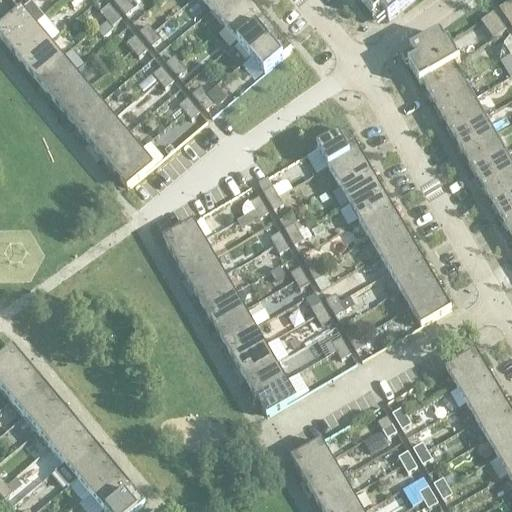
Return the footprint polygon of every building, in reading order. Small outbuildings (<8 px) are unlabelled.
[(124,0),(118,0),(114,4),(120,11),(128,4),(124,0)] [(228,0),(200,0),(212,14),(228,0)] [(252,7),(246,0),(228,0),(212,14),(225,30),(252,7)] [(364,0),(363,1),(362,0),(360,2),(375,19),(381,14),(389,22),(415,0),(364,0)] [(511,9),(511,2),(499,11),(503,17),(511,9)] [(32,4),(23,12),(0,30),(0,39),(9,51),(37,28),(46,20),(32,4)] [(134,11),(128,4),(120,11),(126,18),(134,11)] [(3,6),(0,8),(0,20),(1,22),(10,14),(3,6)] [(265,22),(252,7),(225,30),(238,45),(265,22)] [(115,15),(109,8),(101,15),(107,22),(115,15)] [(511,19),(511,9),(503,17),(507,23),(511,19)] [(494,14),(481,23),(485,29),(498,20),(494,14)] [(121,22),(115,15),(107,22),(113,29),(121,22)] [(502,26),(498,20),(485,29),(489,35),(502,26)] [(278,38),(265,22),(238,45),(251,61),(278,38)] [(106,25),(98,33),(105,41),(113,33),(106,25)] [(506,32),(502,26),(489,35),(493,41),(506,32)] [(50,44),(37,28),(9,51),(23,66),(50,44)] [(149,28),(140,35),(146,42),(155,35),(149,28)] [(161,43),(155,35),(146,42),(152,50),(161,43)] [(441,36),(426,44),(411,53),(416,63),(409,68),(420,88),(423,86),(422,85),(454,66),(455,67),(460,64),(449,44),(446,46),(441,36)] [(292,54),(278,38),(251,61),(265,77),(292,54)] [(142,46),(135,39),(127,46),(133,53),(142,46)] [(63,59),(50,44),(23,66),(36,82),(63,59)] [(148,53),(142,46),(133,53),(139,61),(148,53)] [(76,75),(63,59),(36,82),(49,98),(76,75)] [(175,59),(166,66),(172,74),(181,66),(175,59)] [(187,74),(181,66),(172,74),(178,81),(187,74)] [(422,85),(423,86),(432,102),(430,104),(464,84),(455,67),(454,66),(422,85)] [(168,77),(162,70),(153,77),(159,85),(168,77)] [(89,90),(76,75),(49,98),(62,113),(89,90)] [(174,85),(168,77),(159,85),(165,92),(174,85)] [(475,102),(464,84),(430,104),(433,103),(443,120),(440,121),(440,122),(475,102)] [(102,106),(89,90),(62,113),(75,129),(102,106)] [(201,90),(193,98),(199,105),(207,98),(201,90)] [(120,92),(114,96),(117,100),(123,96),(120,92)] [(215,107),(207,98),(199,105),(206,114),(215,107)] [(194,109),(188,101),(179,109),(186,116),(194,109)] [(485,119),(475,102),(440,122),(443,120),(453,137),(450,139),(451,139),(485,119)] [(115,122),(102,106),(75,129),(88,144),(115,122)] [(200,116),(194,109),(186,116),(192,123),(200,116)] [(495,137),(485,119),(451,139),(451,140),(453,138),(463,155),(461,157),(495,137)] [(128,137),(115,122),(88,144),(101,160),(128,137)] [(359,153),(348,134),(318,152),(328,170),(359,153)] [(142,153),(128,137),(101,160),(114,176),(142,153)] [(506,155),(495,137),(461,157),(461,158),(464,156),(474,173),(471,174),(471,175),(506,155)] [(155,169),(142,153),(114,176),(128,192),(155,169)] [(369,170),(359,153),(328,170),(339,188),(369,170)] [(511,174),(511,165),(506,155),(471,175),(472,175),(474,174),(484,191),(481,192),(482,192),(511,174)] [(380,188),(369,170),(339,188),(349,206),(380,188)] [(511,198),(511,174),(482,192),(482,193),(484,191),(494,208),(492,210),(511,198)] [(390,205),(380,188),(349,206),(359,223),(390,205)] [(273,189),(263,195),(269,205),(279,199),(273,189)] [(511,221),(511,198),(492,210),(495,209),(505,226),(502,227),(502,228),(511,221)] [(283,208),(279,199),(269,205),(274,213),(283,208)] [(264,208),(259,200),(250,205),(254,214),(264,208)] [(400,223),(390,205),(359,223),(369,241),(400,223)] [(269,216),(264,208),(254,214),(259,222),(269,216)] [(511,221),(502,228),(505,227),(511,238),(511,221)] [(410,241),(400,223),(369,241),(380,258),(410,241)] [(163,242),(174,260),(205,243),(194,224),(163,242)] [(294,226),(285,232),(290,240),(299,235),(294,226)] [(285,243),(280,235),(270,241),(275,249),(285,243)] [(304,243),(299,235),(290,240),(294,248),(304,243)] [(421,258),(410,241),(380,258),(390,276),(421,258)] [(215,260),(205,243),(174,260),(184,278),(215,260)] [(289,251),(285,243),(275,249),(280,257),(289,251)] [(431,276),(421,258),(390,276),(400,294),(431,276)] [(225,278),(215,260),(184,278),(195,296),(225,278)] [(315,262),(305,267),(310,275),(320,270),(315,262)] [(281,270),(270,276),(275,284),(286,278),(281,270)] [(305,278),(300,270),(291,276),(296,284),(305,278)] [(325,278),(320,270),(310,275),(315,284),(325,278)] [(441,293),(431,276),(400,294),(411,311),(441,293)] [(236,295),(225,278),(195,296),(205,313),(236,295)] [(310,287),(305,278),(296,284),(300,292),(310,287)] [(452,312),(441,293),(411,311),(421,330),(452,312)] [(246,313),(236,295),(205,313),(215,331),(246,313)] [(336,297),(326,302),(331,311),(340,305),(336,297)] [(345,313),(340,305),(331,311),(336,319),(345,313)] [(326,314),(321,306),(311,311),(316,319),(326,314)] [(256,331),(246,313),(215,331),(226,349),(256,331)] [(330,322),(326,314),(316,319),(321,327),(330,322)] [(266,348),(256,331),(226,349),(236,366),(266,348)] [(356,332),(347,338),(351,346),(361,340),(356,332)] [(366,348),(361,340),(351,346),(356,354),(366,348)] [(346,349),(341,341),(332,346),(337,354),(346,349)] [(277,366),(266,348),(236,366),(246,384),(277,366)] [(351,357),(346,349),(337,354),(341,363),(351,357)] [(0,358),(0,386),(24,366),(10,350),(0,358)] [(446,372),(457,390),(487,372),(476,354),(446,372)] [(37,382),(24,366),(0,386),(0,392),(10,404),(37,382)] [(287,383),(277,366),(246,384),(256,401),(287,383)] [(498,390),(487,372),(457,390),(467,408),(498,390)] [(50,397),(37,382),(10,404),(23,420),(50,397)] [(298,402),(287,383),(256,401),(267,420),(298,402)] [(508,407),(498,390),(467,408),(477,425),(508,407)] [(64,413),(50,397),(23,420),(36,436),(64,413)] [(511,428),(511,414),(508,407),(477,425),(488,443),(511,428)] [(402,411),(393,416),(397,425),(407,419),(402,411)] [(77,429),(64,413),(36,436),(50,451),(77,429)] [(392,428),(387,419),(378,425),(383,433),(392,428)] [(412,427),(407,419),(397,425),(402,433),(412,427)] [(397,436),(392,428),(383,433),(387,441),(397,436)] [(511,452),(511,428),(488,443),(498,461),(511,452)] [(90,444),(77,429),(50,451),(63,467),(90,444)] [(382,435),(364,445),(371,456),(388,446),(382,435)] [(103,460),(90,444),(63,467),(76,483),(103,460)] [(333,462),(322,444),(292,462),(302,480),(333,462)] [(423,446),(413,452),(418,460),(428,454),(423,446)] [(511,475),(511,452),(498,461),(508,478),(511,475)] [(432,462),(428,454),(418,460),(423,468),(432,462)] [(413,463),(408,455),(398,460),(403,469),(413,463)] [(116,475),(103,460),(76,483),(89,498),(116,475)] [(343,480),(333,462),(302,480),(313,498),(343,480)] [(418,471),(413,463),(403,469),(408,477),(418,471)] [(104,511),(129,491),(116,475),(89,498),(100,511),(104,511)] [(328,511),(354,498),(343,480),(313,498),(321,511),(328,511)] [(443,481),(434,487),(439,495),(448,490),(443,481)] [(12,496),(6,488),(0,492),(0,499),(3,503),(12,496)] [(433,498),(429,490),(419,496),(424,504),(433,498)] [(453,498),(448,490),(439,495),(443,503),(453,498)] [(137,511),(143,507),(129,491),(104,511),(137,511)] [(361,511),(354,498),(328,511),(361,511)] [(438,506),(433,498),(424,504),(429,511),(438,506)]
